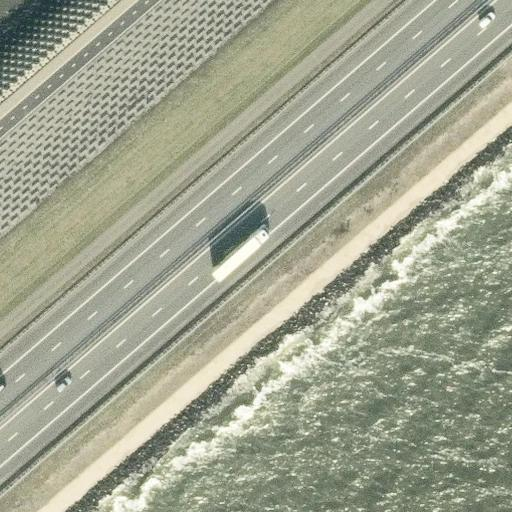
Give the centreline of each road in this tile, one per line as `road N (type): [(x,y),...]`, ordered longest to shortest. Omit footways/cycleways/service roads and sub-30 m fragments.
road 1 (motorway): [(0,447),(511,5)]
road 2 (motorway): [(457,0),(0,394)]
